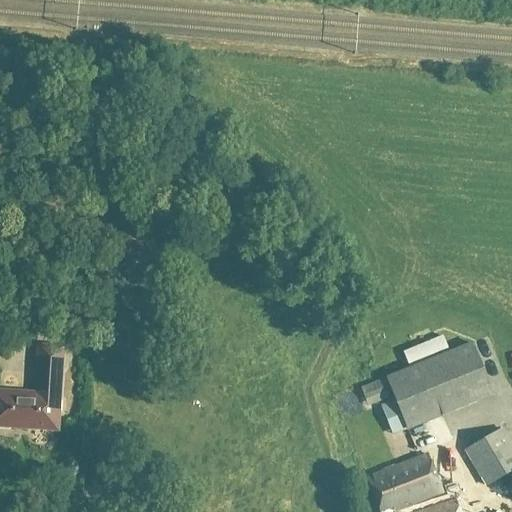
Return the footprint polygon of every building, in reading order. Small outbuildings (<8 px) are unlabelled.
[(493,394),(472,343),(386,377),(407,429),(493,394)] [(56,428),(60,362),(63,362),(63,350),(61,350),(61,348),(40,347),(37,395),(0,392),(0,427),(8,428),(11,425),(12,425),(56,428)] [(380,380),(361,388),(365,399),(385,391),(380,380)] [(409,432),(413,449),(424,446),(421,429),(409,432)] [(511,471),(511,445),(503,429),(465,451),(485,487),(511,471)] [(472,511),(474,511),(468,495),(454,500),(454,499),(416,511),(394,511),(440,495),(426,456),(367,478),(378,511),(472,511)]
